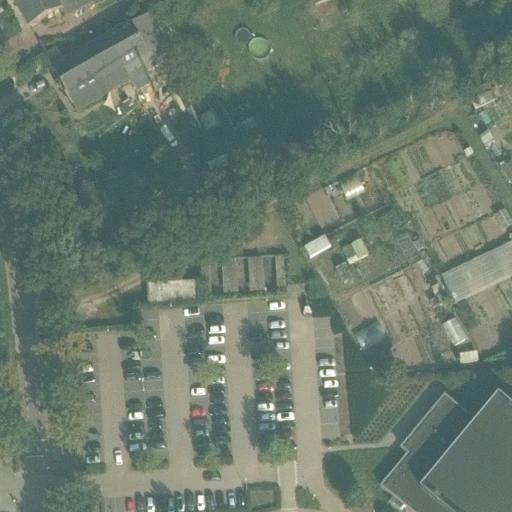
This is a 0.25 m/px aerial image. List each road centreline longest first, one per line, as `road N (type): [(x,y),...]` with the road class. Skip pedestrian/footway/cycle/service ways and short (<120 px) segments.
road 1 (residential): [(32,380),(0,190)]
road 2 (unclassified): [(41,511),(32,380)]
